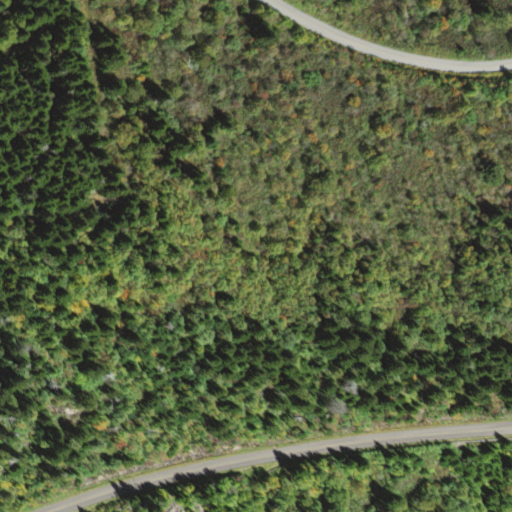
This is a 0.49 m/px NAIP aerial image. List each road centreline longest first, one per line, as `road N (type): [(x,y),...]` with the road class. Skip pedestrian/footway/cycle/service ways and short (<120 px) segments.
road 1 (secondary): [(43,511),(284,450),(511,425)]
road 2 (residential): [(511,62),(480,67),(390,54),(274,0)]
